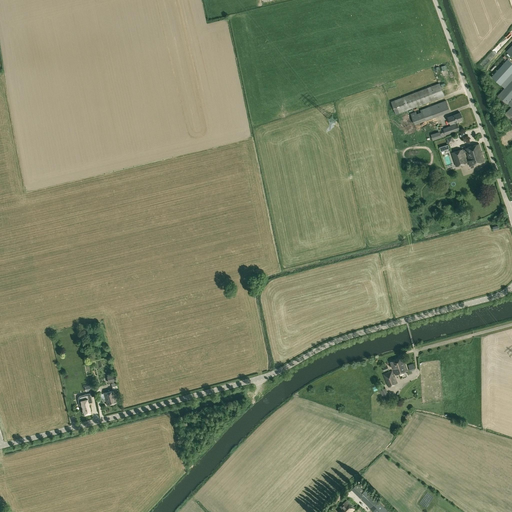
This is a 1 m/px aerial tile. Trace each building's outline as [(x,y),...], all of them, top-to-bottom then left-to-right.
[(507,104),(511,99),(511,98),(511,62),(508,58),(491,76),(504,88),(497,95),(507,104)] [(391,101),(396,114),(444,96),(439,83),(391,101)] [(446,100),(411,113),(414,124),(450,111),(446,100)] [(463,119),(460,113),(448,117),(450,124),(463,119)] [(443,128),(444,132),(445,135),(446,135),(460,130),(459,128),(458,123),(443,128)] [(479,144),(465,148),(471,166),(485,161),(479,144)] [(463,149),(451,153),(455,166),(468,163),(463,149)] [(402,358),(391,362),(396,375),(407,370),(402,358)] [(383,374),(388,387),(398,383),(392,370),(383,374)] [(384,400),(390,397),(386,387),(380,390),(384,400)] [(101,402),(105,401),(106,405),(116,402),(113,391),(103,393),(99,394),(101,399),(100,399),(101,402)] [(84,395),(81,395),(80,396),(79,396),(78,397),(78,398),(78,399),(78,400),(79,405),(81,405),(84,414),(91,412),(88,403),(91,402),(89,393),(84,395)] [(358,496),(364,491),(357,483),(351,489),(358,496)] [(366,489),(364,491),(358,496),(357,497),(369,509),(378,500),(366,489)] [(346,500),(337,510),(339,511),(352,511),(355,509),(346,500)] [(371,509),(374,511),(389,511),(379,501),(371,509)]
